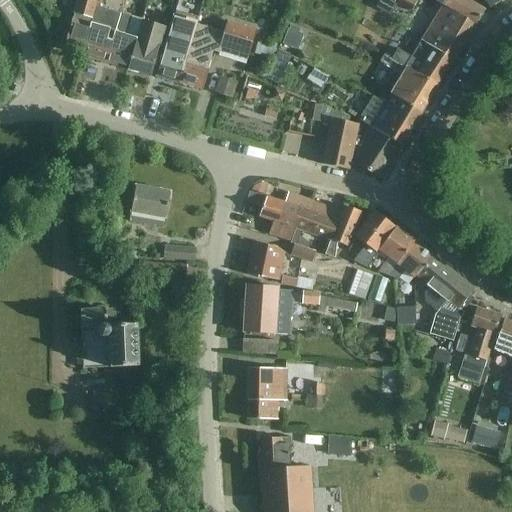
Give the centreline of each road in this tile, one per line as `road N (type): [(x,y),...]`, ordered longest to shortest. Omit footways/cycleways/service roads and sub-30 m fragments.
road 1 (residential): [(212,511),(203,357),(236,156)]
road 2 (residential): [(401,203),(471,67),(511,27)]
road 3 (residential): [(48,110),(236,156)]
road 4 (residential): [(401,203),(236,156)]
road 5 (residential): [(511,287),(401,203)]
